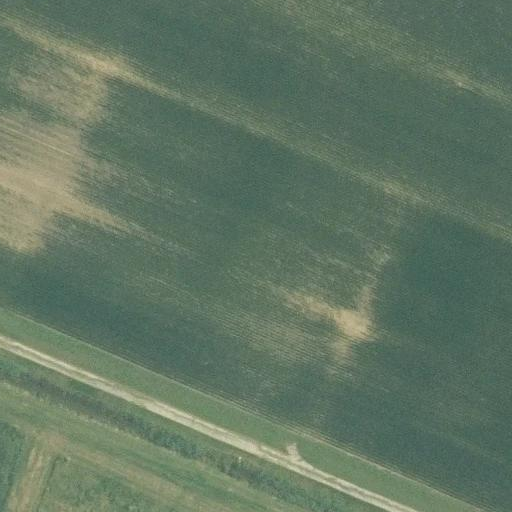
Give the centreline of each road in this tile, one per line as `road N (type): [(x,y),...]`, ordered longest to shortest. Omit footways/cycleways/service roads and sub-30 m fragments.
road 1 (track): [(0,347),(383,511)]
road 2 (unknown): [(243,511),(0,408)]
